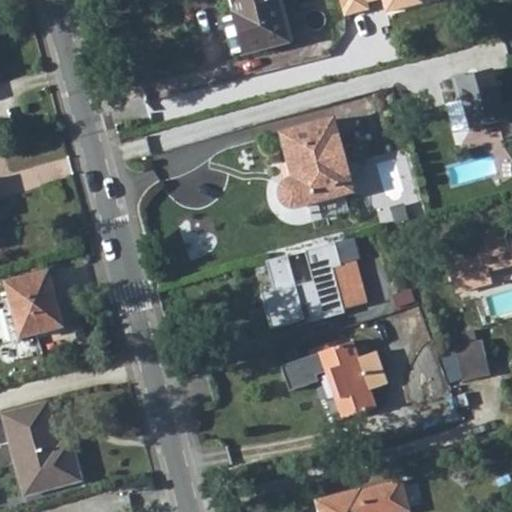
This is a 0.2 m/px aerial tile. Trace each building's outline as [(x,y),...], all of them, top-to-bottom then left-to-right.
[(272,0),(227,0),(232,18),(218,22),(228,57),(241,53),(243,56),(284,44),(272,0)] [(338,0),(343,17),(369,9),(368,3),(377,0),(382,0),(385,14),(421,3),(420,0),(338,0)] [(467,76),(454,80),(460,103),(464,102),(472,132),(501,125),(506,143),(511,140),(511,103),(504,106),(495,72),(468,79),(467,76)] [(287,202),(299,201),(336,191),(348,188),(327,116),(277,130),(287,169),(275,175),(271,189),(277,200),(287,202)] [(454,263),(463,289),(495,278),(490,266),(511,258),(511,220),(477,233),(484,253),(454,263)] [(289,257),(268,263),(277,293),(264,296),(273,330),(307,321),(303,308),(309,306),(314,323),(347,313),(346,311),(334,269),(343,267),(343,266),(336,243),(306,252),(315,282),(297,287),(289,257)] [(343,266),(343,267),(334,269),(346,311),(370,304),(358,262),(343,266)] [(52,273),(6,284),(21,339),(66,327),(52,273)] [(459,345),(465,379),(491,374),(486,341),(459,345)] [(355,343),(322,355),(345,421),(378,409),(373,392),(361,359),(355,343)] [(379,353),(361,359),(373,392),(390,385),(379,353)] [(49,404),(5,415),(26,494),(81,481),(70,442),(60,445),(49,404)] [(413,511),(404,483),(326,504),(328,511),(413,511)]
